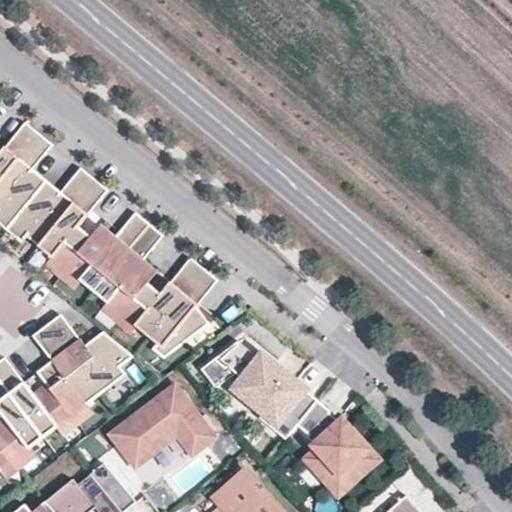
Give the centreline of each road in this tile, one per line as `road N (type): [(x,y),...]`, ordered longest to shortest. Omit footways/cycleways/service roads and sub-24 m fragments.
road 1 (residential): [(502,511),(312,309),(0,49)]
road 2 (secondary): [(511,380),(70,0)]
